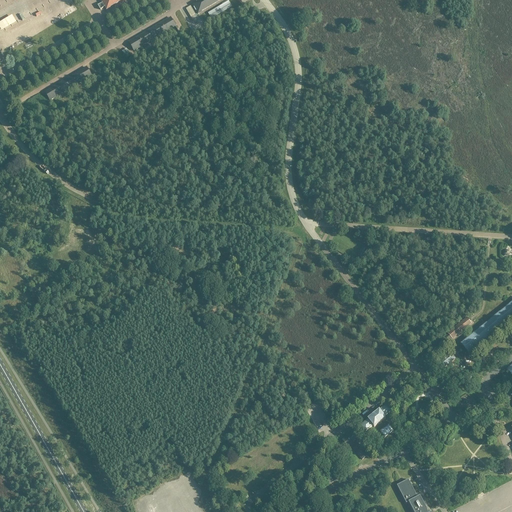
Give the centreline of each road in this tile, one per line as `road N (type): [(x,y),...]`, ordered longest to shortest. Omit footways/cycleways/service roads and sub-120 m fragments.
road 1 (unclassified): [(456,422),(306,222)]
road 2 (unclassified): [(306,222),(288,170),(297,61),(265,0)]
road 3 (unclassified): [(306,222),(511,237)]
road 4 (unclassified): [(289,511),(456,422)]
road 5 (primary): [(83,511),(0,365)]
road 6 (unclassified): [(100,200),(31,156),(0,114)]
